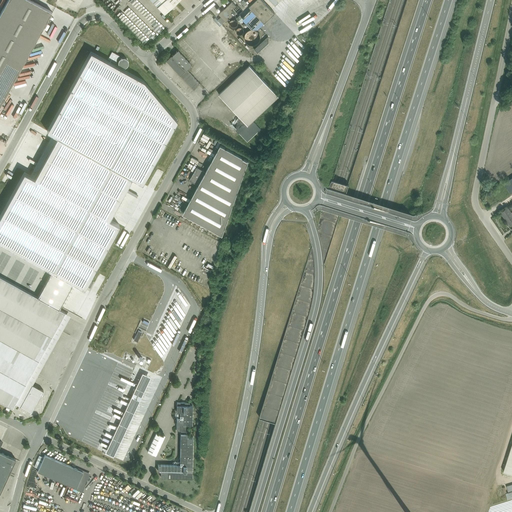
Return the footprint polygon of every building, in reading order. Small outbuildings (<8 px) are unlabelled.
[(0,108),(55,11),(34,0),(10,0),(0,18),(0,108)] [(179,0),(150,0),(164,15),(179,0)] [(256,27),(260,28),(261,27),(277,13),(264,0),(254,0),(251,4),(256,9),(247,17),(256,27)] [(220,13),(226,21),(235,13),(232,9),(236,6),(233,2),(220,13)] [(238,24),(239,23),(239,22),(238,21),(238,20),(237,19),(236,18),(234,18),(233,18),(232,18),(231,20),(230,21),(229,23),(230,24),(231,26),(232,27),(233,27),(234,27),(236,27),(237,27),(237,26),(238,24)] [(261,39),(261,38),(261,37),(260,35),(260,34),(259,32),(257,31),(256,31),(255,30),(253,30),(252,30),(251,31),(249,31),(248,32),(247,33),(246,35),(246,36),(245,38),(246,39),(246,40),(247,42),(248,43),(249,44),(250,45),(251,45),(253,45),(254,45),(256,45),(257,44),(258,43),(259,42),(260,41),(261,39)] [(177,45),(182,49),(186,45),(182,41),(177,45)] [(29,293),(0,277),(0,400),(13,408),(66,312),(59,308),(73,282),(84,288),(120,224),(109,219),(132,177),(142,183),(177,119),(143,80),(91,51),(47,130),(59,136),(34,180),(25,175),(0,218),(0,239),(45,264),(29,293)] [(178,51),(167,61),(193,90),(200,84),(187,70),(191,65),(178,51)] [(250,65),(219,94),(240,116),(232,123),(248,141),(261,128),(253,120),(279,96),(250,65)] [(19,96),(14,105),(23,111),(26,105),(25,104),(27,101),(19,96)] [(197,166),(189,179),(199,184),(183,212),(223,234),(249,159),(221,144),(206,171),(197,166)] [(167,157),(172,159),(176,150),(172,148),(169,156),(163,154),(160,161),(165,163),(167,157)] [(511,175),(493,189),(500,199),(511,190),(511,175)] [(259,416),(275,421),(309,312),(324,261),(341,207),(343,201),(345,196),(348,187),(349,183),(347,183),(343,181),(338,180),(332,178),(327,186),(321,207),(320,215),(317,225),(312,243),(259,416)] [(511,222),(511,213),(507,206),(499,211),(508,225),(511,222)] [(198,235),(200,230),(190,224),(187,230),(198,235)] [(149,376),(141,372),(128,399),(103,452),(112,455),(137,403),(149,376)] [(163,471),(163,477),(192,477),(192,437),(187,437),(187,424),(191,424),(191,405),(188,405),(188,402),(178,402),(178,425),(180,425),(180,464),(158,464),(158,471),(163,471)] [(0,492),(16,459),(0,451),(0,492)] [(82,489),(90,472),(45,453),(37,470),(82,489)]
